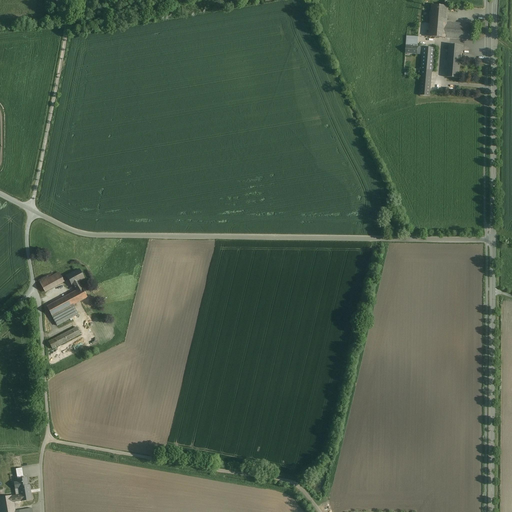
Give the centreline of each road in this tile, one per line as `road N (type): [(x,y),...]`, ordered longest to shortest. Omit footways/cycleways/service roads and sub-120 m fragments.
road 1 (tertiary): [(32,210),(93,235),(492,238)]
road 2 (unclassified): [(319,511),(292,482),(46,438)]
road 3 (tertiary): [(492,238),(491,511)]
road 4 (tertiary): [(495,0),(492,238)]
road 5 (unclassified): [(32,210),(65,37),(58,0)]
road 6 (unclassified): [(46,438),(34,289)]
